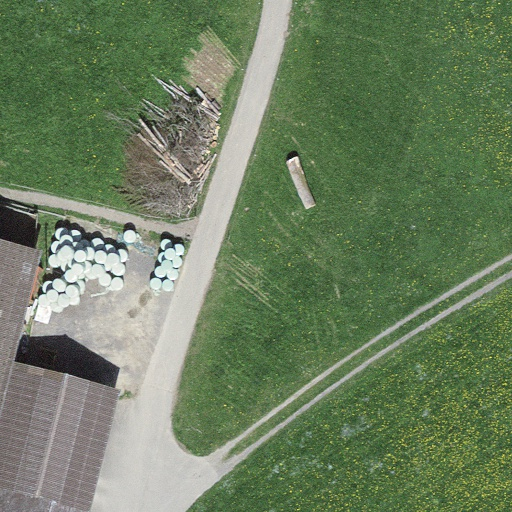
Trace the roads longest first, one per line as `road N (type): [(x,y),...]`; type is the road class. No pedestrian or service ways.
road 1 (track): [(277,0),(265,64),(158,383),(124,511)]
road 2 (track): [(511,266),(406,328),(143,511)]
